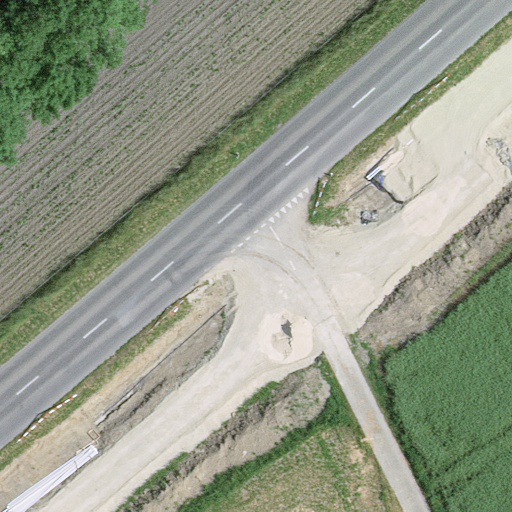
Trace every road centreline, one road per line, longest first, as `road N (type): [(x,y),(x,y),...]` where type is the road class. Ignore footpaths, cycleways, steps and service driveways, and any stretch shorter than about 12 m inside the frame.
road 1 (secondary): [(485,0),(0,426)]
road 2 (track): [(404,511),(250,207)]
